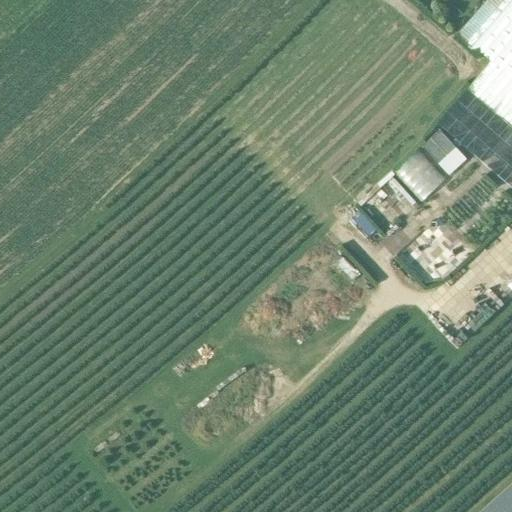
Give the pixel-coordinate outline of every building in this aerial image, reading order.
[(477,49),(491,61),(467,89),(511,127),(511,0),(507,0),(501,8),(508,14),(477,49)] [(422,146),(449,176),(467,160),(440,130),(422,146)] [(416,148),(393,171),(421,201),(445,178),(416,148)] [(387,226),(398,216),(372,191),(361,201),(387,226)] [(349,221),(369,238),(377,229),(357,212),(349,221)] [(511,511),(511,482),(477,511),(511,511)]
